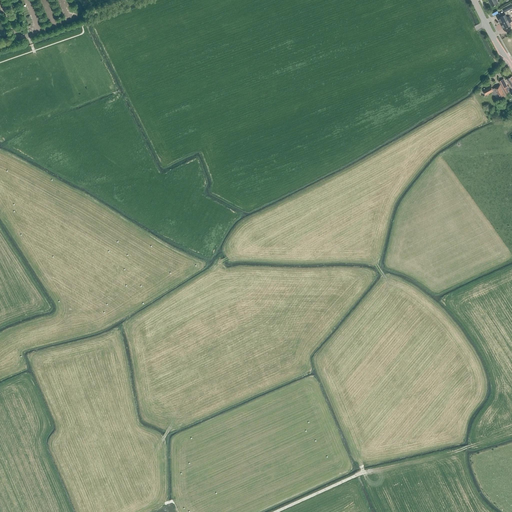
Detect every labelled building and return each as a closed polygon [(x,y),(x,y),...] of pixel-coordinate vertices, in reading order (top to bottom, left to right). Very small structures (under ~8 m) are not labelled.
[(511,5),(511,4),(502,8),(504,12),(511,8),(511,5)] [(497,18),(500,24),(510,19),(509,16),(507,18),(505,15),(497,18)] [(510,19),(500,24),(503,29),(510,25),(509,23),(511,21),(510,19)] [(499,81),(504,91),(507,90),(506,87),(508,86),(503,79),(499,81)] [(494,88),(493,89),(491,86),(482,91),(484,95),(491,92),(492,93),(493,95),(494,95),(497,93),(499,98),(504,95),(499,85),(494,88)]
